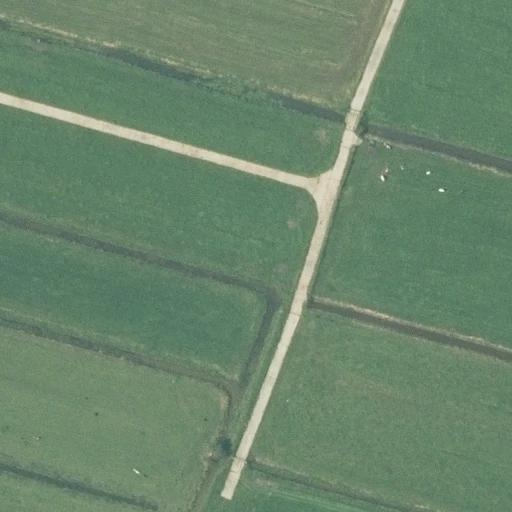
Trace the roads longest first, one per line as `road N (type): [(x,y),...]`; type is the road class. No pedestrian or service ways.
road 1 (track): [(400,0),(353,112),(293,319),(220,511)]
road 2 (track): [(329,191),(0,99)]
